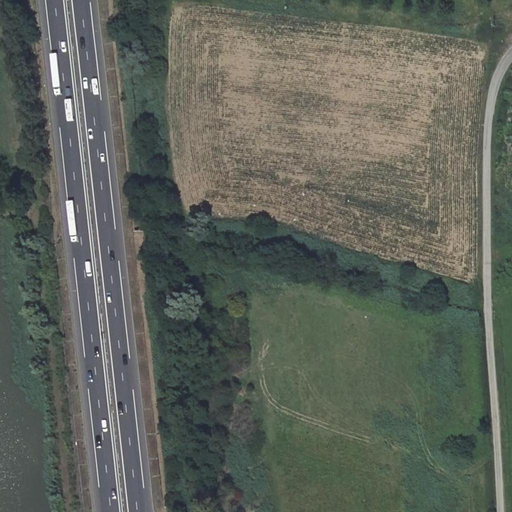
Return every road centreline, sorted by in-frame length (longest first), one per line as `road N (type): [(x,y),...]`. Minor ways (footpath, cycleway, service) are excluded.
road 1 (motorway): [(138,511),(83,0)]
road 2 (motorway): [(57,0),(111,511)]
road 3 (unclassified): [(511,53),(497,75),(488,119),(487,307),(501,511)]
